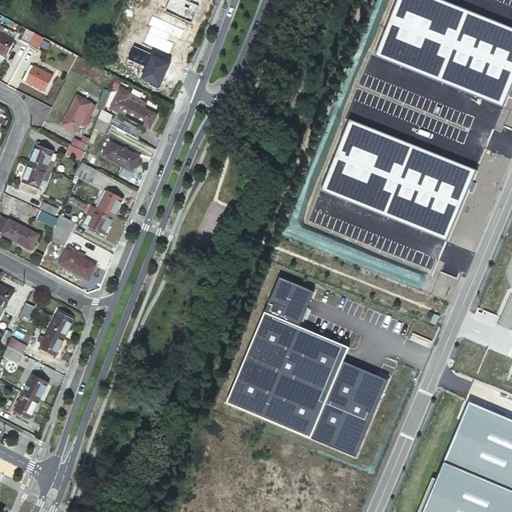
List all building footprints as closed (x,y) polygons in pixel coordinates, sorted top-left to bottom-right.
[(2,33),(0,32),(0,52),(6,56),(15,40),(13,39),(16,32),(5,27),(2,33)] [(21,39),(29,43),(35,32),(27,28),(21,39)] [(35,32),(29,43),(38,48),(44,37),(35,32)] [(156,52),(151,50),(143,51),(139,53),(135,59),(135,65),(138,70),(143,74),(149,75),(154,73),(159,68),(160,63),(159,57),(156,52)] [(31,63),(23,78),(44,90),(52,74),(31,63)] [(77,94),(61,123),(76,132),(92,103),(77,94)] [(121,94),(114,108),(149,127),(157,113),(121,94)] [(102,110),(98,118),(110,125),(115,117),(102,110)] [(110,125),(98,118),(95,128),(106,134),(112,125),(110,125)] [(77,140),(74,145),(85,151),(91,138),(85,136),(83,143),(77,140)] [(110,140),(102,154),(132,170),(140,156),(110,140)] [(37,144),(30,163),(46,169),(53,151),(37,144)] [(85,151),(74,145),(69,154),(81,161),(85,151)] [(96,169),(83,162),(77,173),(90,180),(96,169)] [(46,169),(30,163),(22,181),(38,187),(39,186),(42,179),(46,181),(50,171),(46,169)] [(109,190),(100,207),(114,215),(123,198),(109,190)] [(41,199),(37,208),(56,217),(60,208),(41,199)] [(100,207),(94,204),(89,213),(95,215),(90,224),(105,232),(114,215),(100,207)] [(56,223),(58,218),(56,217),(37,208),(33,217),(55,227),(56,223)] [(89,213),(85,220),(90,223),(95,215),(89,213)] [(60,214),(58,218),(56,223),(72,231),(76,222),(60,214)] [(0,230),(2,232),(9,219),(2,215),(0,218),(0,230)] [(39,235),(9,219),(2,232),(32,248),(39,235)] [(72,231),(56,223),(55,227),(50,239),(64,246),(72,231)] [(68,246),(67,249),(85,258),(87,255),(68,246)] [(85,258),(67,249),(60,262),(89,278),(96,264),(85,258)] [(281,278),(228,404),(357,458),(389,381),(344,362),(350,348),(301,327),(315,293),(281,278)] [(14,291),(0,283),(0,310),(3,312),(6,307),(14,291)] [(26,301),(20,314),(28,318),(35,305),(26,301)] [(58,312),(49,328),(65,336),(73,320),(58,312)] [(65,336),(49,328),(46,335),(41,333),(39,337),(44,339),(41,346),(56,354),(65,336)] [(5,329),(1,340),(7,343),(12,331),(5,329)] [(8,345),(23,353),(28,345),(11,336),(8,345)] [(19,362),(23,353),(8,345),(4,354),(19,362)] [(16,368),(19,362),(4,354),(1,360),(16,368)] [(33,374),(24,391),(39,398),(48,382),(33,374)] [(39,398),(24,391),(15,409),(30,417),(39,398)]
